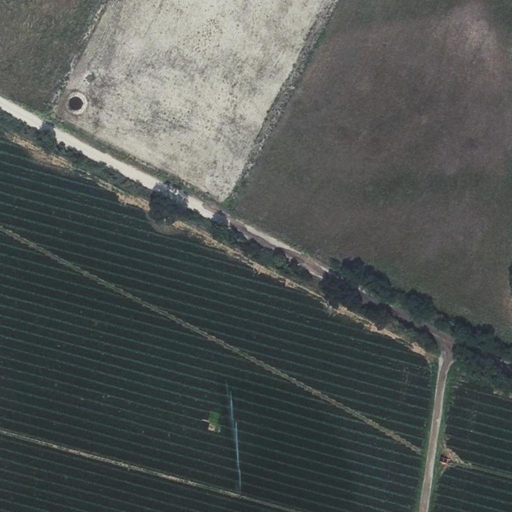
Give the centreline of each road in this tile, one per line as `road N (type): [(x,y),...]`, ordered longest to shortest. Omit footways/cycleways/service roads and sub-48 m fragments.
road 1 (unclassified): [(457,346),(0,102)]
road 2 (track): [(422,511),(445,365),(457,346)]
